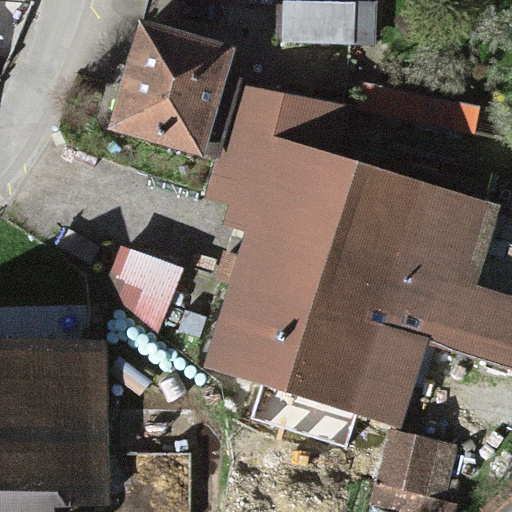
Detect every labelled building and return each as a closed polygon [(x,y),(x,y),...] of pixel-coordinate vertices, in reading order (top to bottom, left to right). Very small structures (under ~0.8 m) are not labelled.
[(119,27),(93,132),(188,155),(214,51),(119,27)] [(470,116),(369,96),(361,137),(461,157),(470,116)] [(249,208),(207,372),(390,419),(406,361),(511,388),(511,310),(457,296),(478,212),(325,172),(335,131),(237,106),(212,199),(249,208)] [(175,278),(112,257),(101,293),(163,313),(175,278)] [(86,353),(0,352),(0,511),(55,511),(56,511),(85,511),(86,353)] [(180,511),(182,461),(128,459),(126,511),(180,511)]
